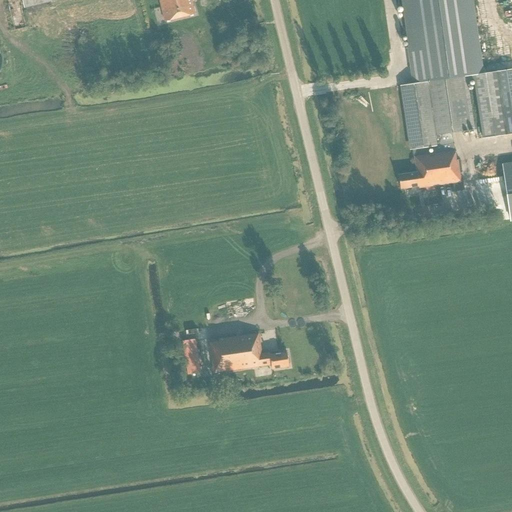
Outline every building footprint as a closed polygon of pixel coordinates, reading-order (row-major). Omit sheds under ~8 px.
[(159,0),(165,22),(196,14),(192,0),(159,0)] [(511,70),(479,75),(473,22),(408,30),(414,84),(404,85),(414,157),(415,157),(417,172),(399,175),(401,189),(419,186),(419,188),(423,187),(423,191),(434,190),(434,186),(453,183),(454,191),(464,189),(463,180),(461,180),(458,160),(456,161),(452,132),(473,130),(466,77),(472,76),(482,139),(511,134),(511,70)] [(511,168),(503,170),(511,220),(511,168)] [(495,211),(507,209),(507,205),(504,187),(492,189),(495,207),(495,211)] [(262,356),(259,333),(219,339),(219,341),(210,342),(214,372),(271,364),(272,369),(289,366),(287,352),(262,356)] [(187,375),(200,373),(195,338),(182,340),(187,375)]
